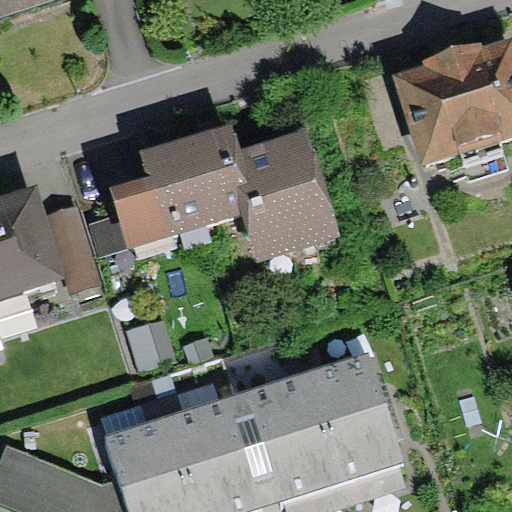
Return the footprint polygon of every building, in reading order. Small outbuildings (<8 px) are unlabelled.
[(69,0),(0,0),(0,34),(72,10),(69,0)] [(511,106),(499,68),(381,108),(409,190),(511,154),(511,106)] [(283,144),(213,169),(234,228),(254,284),(324,260),(283,144)] [(114,269),(234,228),(213,169),(136,196),(141,212),(99,227),(114,269)] [(18,212),(0,217),(0,326),(51,310),(18,212)] [(166,361),(156,327),(121,337),(131,371),(166,361)] [(368,371),(105,466),(121,511),(378,511),(415,499),(368,371)] [(0,511),(107,511),(110,506),(0,463),(0,511)]
